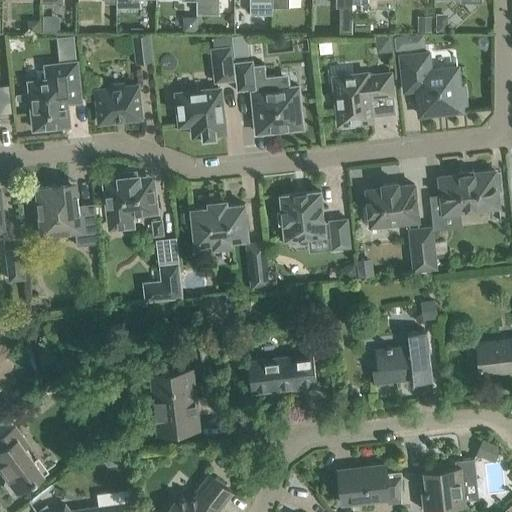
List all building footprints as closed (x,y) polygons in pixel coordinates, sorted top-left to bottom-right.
[(219,0),(196,0),(197,13),(219,13),(219,0)] [(250,0),(250,13),(273,13),(273,6),(272,0),(250,0)] [(344,6),(344,15),(353,15),(353,11),(353,6),(344,6)] [(436,13),(436,30),(448,30),(449,13),(436,13)] [(418,30),(432,30),(432,15),(418,15),(418,30)] [(355,31),(371,31),(371,18),(356,18),(355,31)] [(28,31),(40,31),(40,19),(28,19),(28,31)] [(65,43),(71,47),(78,46),(77,33),(64,35),(65,43)] [(232,34),(234,56),(249,54),(246,33),(232,34)] [(135,35),(138,61),(151,60),(148,34),(135,35)] [(376,38),(377,52),(392,50),(390,36),(376,38)] [(214,77),(235,75),(234,61),(232,44),(210,46),(214,77)] [(417,89),(420,114),(463,110),(462,105),(466,104),(464,85),(460,86),(458,66),(431,69),(429,52),(401,55),(405,90),(417,89)] [(234,61),(235,75),(237,90),(254,88),(256,101),(254,104),(255,112),(257,132),(304,127),(299,85),(276,88),(275,75),(266,75),(265,63),(254,64),(253,59),(234,61)] [(46,64),(48,83),(30,85),(32,112),(36,111),(38,128),(70,124),(68,102),(82,100),(77,61),(46,64)] [(334,80),(339,124),(373,120),(370,96),(377,95),(379,96),(394,95),(392,72),(368,74),(368,72),(351,74),(351,78),(334,80)] [(96,89),(100,121),(142,117),(138,84),(125,86),(124,82),(109,84),(109,88),(96,89)] [(216,133),(226,132),(221,88),(177,92),(180,124),(193,123),(194,135),(203,134),(204,138),(216,136),(216,133)] [(440,176),(444,212),(499,206),(495,170),(440,176)] [(106,188),(110,216),(112,230),(135,227),(133,212),(156,210),(153,185),(144,177),(139,178),(139,174),(119,177),(119,180),(111,181),(106,188)] [(36,217),(40,216),(42,234),(75,230),(77,245),(100,242),(96,202),(79,204),(77,181),(52,184),(53,186),(37,188),(38,200),(35,200),(36,217)] [(367,189),(371,226),(419,221),(415,184),(399,185),(398,181),(383,183),(383,187),(367,189)] [(295,192),(281,194),(282,209),(278,210),(279,222),(284,221),(285,238),(331,233),(333,248),(350,246),(348,218),(330,220),(330,221),(325,222),(321,190),(307,191),(307,189),(295,190),(295,192)] [(192,209),(196,244),(249,238),(245,203),(227,205),(227,200),(209,202),(209,207),(192,209)] [(407,227),(412,271),(438,268),(433,224),(407,227)] [(245,242),(250,290),(272,288),(266,240),(245,242)] [(7,251),(10,279),(25,277),(22,249),(7,251)] [(342,264),(344,278),(358,277),(357,264),(357,262),(342,264)] [(372,262),(357,264),(358,277),(374,275),(372,262)] [(146,283),(148,301),(183,297),(180,263),(162,265),(164,281),(146,283)] [(420,300),(423,321),(438,319),(435,298),(420,300)] [(373,368),(374,382),(413,377),(414,382),(433,380),(427,330),(407,332),(409,344),(375,348),(377,367),(373,368)] [(511,370),(511,337),(477,342),(481,374),(511,370)] [(249,360),(252,392),(296,387),(296,389),(317,386),(312,346),(291,349),(291,355),(249,360)] [(152,373),(159,433),(199,428),(192,369),(152,373)] [(45,405),(54,399),(49,391),(28,405),(35,415),(47,407),(45,405)] [(0,448),(1,450),(0,450),(0,466),(18,490),(17,491),(18,493),(46,472),(19,436),(23,433),(17,424),(0,436),(0,448)] [(477,454),(495,462),(502,447),(483,439),(477,454)] [(424,470),(426,490),(421,491),(423,509),(466,504),(465,499),(479,498),(475,457),(455,460),(456,466),(424,470)] [(338,469),(342,502),(388,497),(389,502),(402,501),(402,470),(387,472),(386,464),(338,469)] [(164,511),(163,511),(217,511),(217,509),(232,490),(213,476),(199,495),(176,497),(164,511)] [(140,511),(148,511),(147,501),(140,502),(140,506),(140,511)] [(125,511),(124,502),(66,510),(65,503),(53,511),(125,511)]
